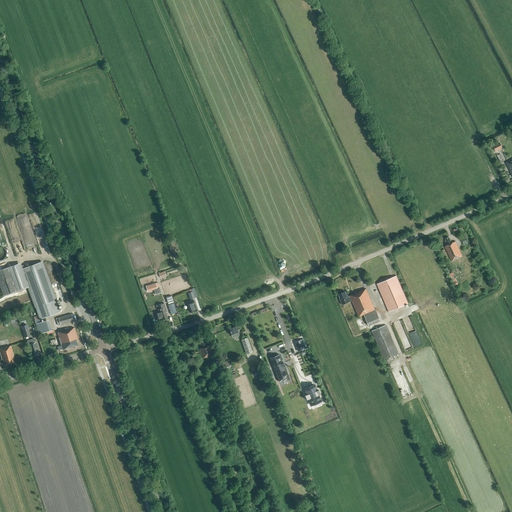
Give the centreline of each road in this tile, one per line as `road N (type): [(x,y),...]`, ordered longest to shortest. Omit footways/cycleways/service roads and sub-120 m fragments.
road 1 (unclassified): [(105,349),(309,284),(511,194)]
road 2 (secondary): [(105,349),(0,58)]
road 3 (secondary): [(162,511),(105,349)]
